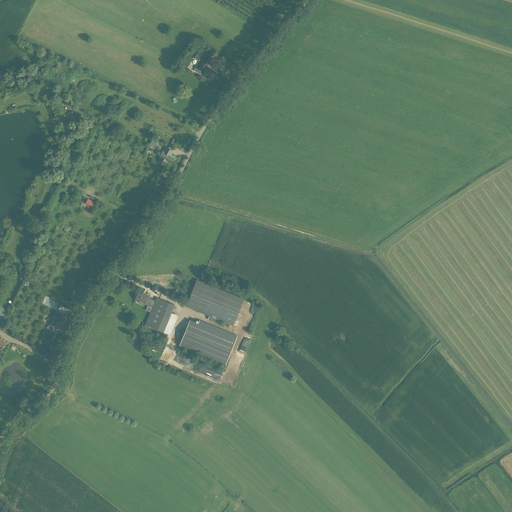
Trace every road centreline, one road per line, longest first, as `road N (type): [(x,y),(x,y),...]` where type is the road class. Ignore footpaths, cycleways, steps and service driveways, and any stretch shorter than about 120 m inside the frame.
road 1 (unclassified): [(0,440),(17,414),(53,388),(56,354),(85,298),(162,206),(200,132),(307,0)]
road 2 (track): [(200,132),(134,99),(99,94),(20,245),(9,258),(0,254)]
